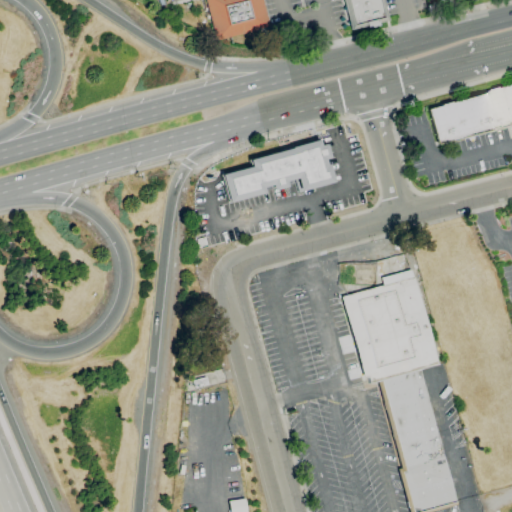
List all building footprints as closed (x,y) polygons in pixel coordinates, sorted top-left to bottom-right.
[(207,0),(264,0),(273,32),(219,46),(207,0)] [(346,0),(384,0),(391,25),(355,35),(346,0)] [(423,112),(511,86),(511,124),(434,147),(423,112)] [(217,178),(244,170),(242,162),(315,142),(316,147),(321,145),(325,161),(322,162),(329,185),(295,194),(292,180),(255,191),(256,196),(224,204),(217,178)] [(406,511),(429,511),(454,505),(417,369),(434,364),(408,269),(378,278),(380,285),(337,297),(359,376),(365,375),(367,382),(373,380),(397,467),(394,468),(406,511)]
